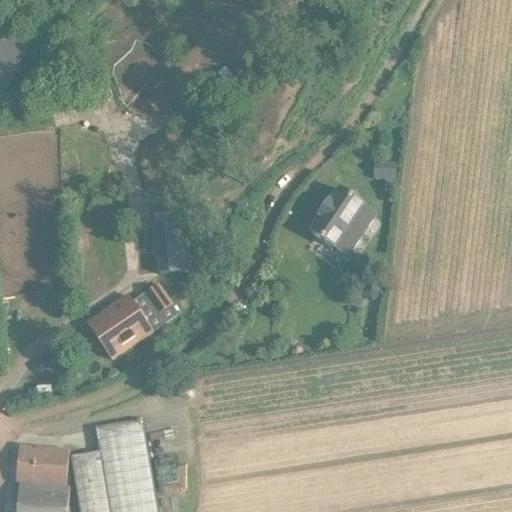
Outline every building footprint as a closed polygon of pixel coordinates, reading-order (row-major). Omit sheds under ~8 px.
[(0,71),(7,58),(13,47),(0,39),(0,71)] [(385,181),(395,181),(396,164),(373,163),(373,180),(385,181)] [(362,205),(339,189),(330,203),(328,201),(318,217),(320,218),(310,232),(333,248),(334,247),(347,256),(375,215),(362,206),(362,205)] [(81,213),(82,254),(93,254),(92,213),(81,213)] [(159,275),(160,275),(191,271),(186,223),(154,226),(159,275)] [(158,314),(171,305),(157,285),(144,294),(158,314)] [(127,296),(104,312),(87,324),(95,336),(112,360),(152,332),(127,296)] [(157,511),(143,419),(96,428),(98,451),(70,456),(79,511),(157,511)] [(66,511),(69,488),(65,488),(69,451),(19,446),(15,483),(19,483),(16,511),(66,511)]
